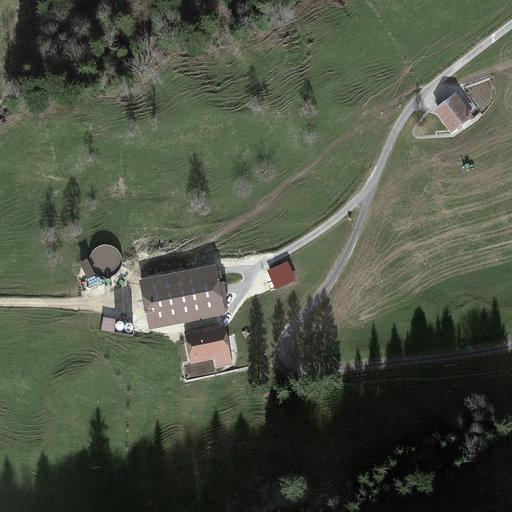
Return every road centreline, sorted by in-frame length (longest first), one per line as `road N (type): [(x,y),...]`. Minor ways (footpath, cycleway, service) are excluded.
road 1 (unclassified): [(372,185),(336,272),(286,337),(288,362),(321,370),(511,345)]
road 2 (track): [(255,269),(227,317),(166,328),(106,304),(0,302)]
road 3 (unclassified): [(372,185),(415,100),(511,23)]
road 4 (track): [(255,269),(328,224),(372,185)]
